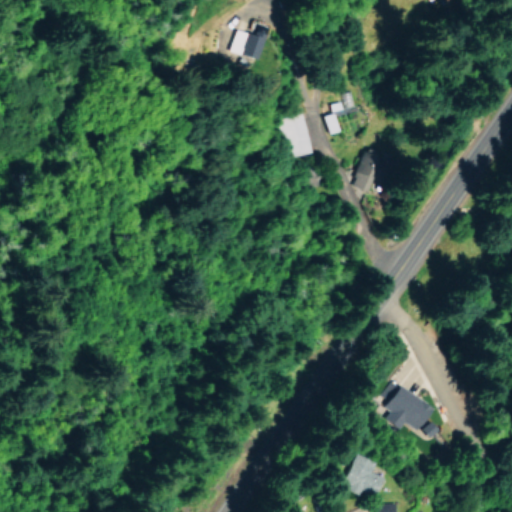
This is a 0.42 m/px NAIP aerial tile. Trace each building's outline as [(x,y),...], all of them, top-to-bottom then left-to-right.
[(253,57),(263,22),(248,18),(246,28),(248,29),(244,43),(239,41),(241,33),(225,28),(219,48),(253,57)] [(279,116),(286,156),(307,151),(300,112),(279,116)] [(323,132),(332,130),(329,112),(319,114),(323,132)] [(306,185),(318,181),(313,165),(302,169),(306,185)] [(378,417),(395,426),(397,421),(411,428),(424,404),(389,384),(377,406),(383,409),(378,417)] [(415,428),(423,436),(431,427),(422,420),(415,428)] [(324,477),(332,480),(329,486),(343,491),(345,487),(357,491),(364,472),(352,468),(356,458),(335,449),(324,477)] [(379,511),(379,499),(360,500),(360,511),(379,511)]
